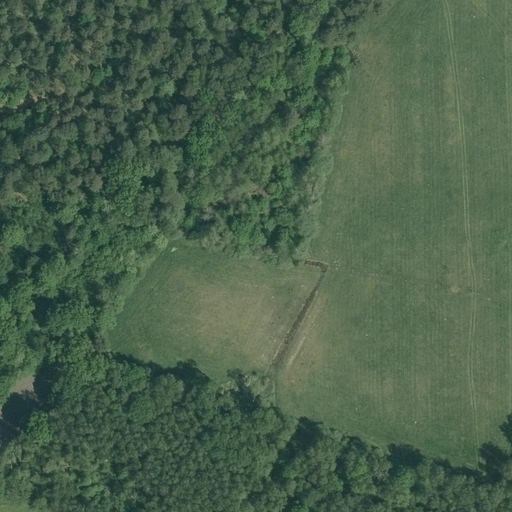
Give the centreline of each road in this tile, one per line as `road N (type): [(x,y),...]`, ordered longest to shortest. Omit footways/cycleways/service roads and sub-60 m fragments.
road 1 (track): [(0,321),(34,296),(121,165),(214,120),(234,82),(317,0)]
road 2 (track): [(121,165),(75,171),(0,133)]
